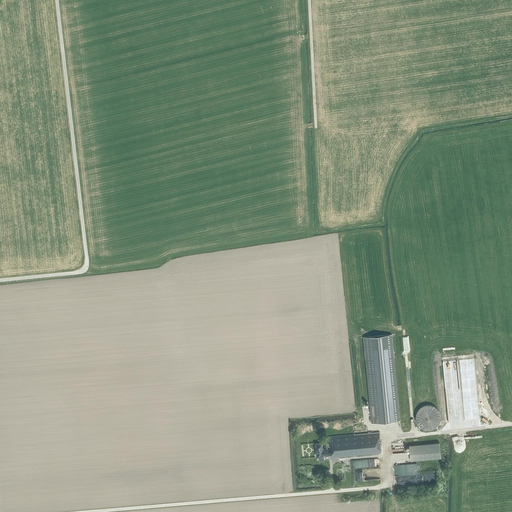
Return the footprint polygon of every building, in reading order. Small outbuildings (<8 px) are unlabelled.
[(400,420),(394,357),(392,334),(363,337),(372,423),(400,420)] [(450,426),(458,425),(454,388),(445,389),(450,426)] [(416,414),(415,417),(416,420),(417,423),(419,426),(422,428),(425,429),(428,430),(431,429),(434,428),(437,426),(439,423),(440,420),(441,417),(440,414),(439,411),(437,408),(434,406),(431,405),(428,405),(425,405),(422,406),(419,408),(417,411),(416,414)] [(332,458),(381,453),(379,432),(329,437),(330,446),(329,447),(328,443),(325,443),(325,448),(323,448),(323,443),(315,443),(317,457),(319,457),(319,461),(324,460),(324,455),(331,455),(331,456),(332,458)] [(439,442),(409,445),(411,461),(441,458),(439,442)] [(380,458),(355,460),(356,469),(380,467),(380,458)]
